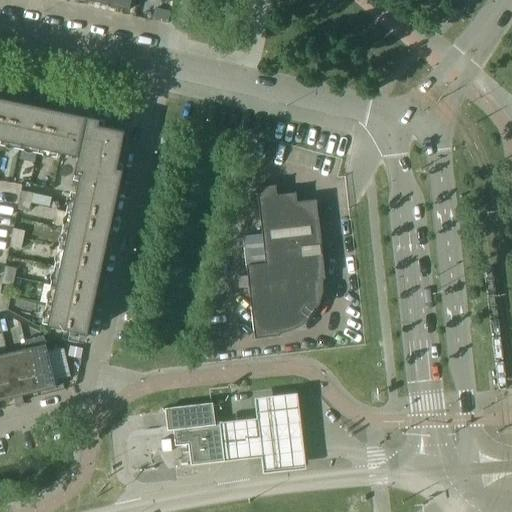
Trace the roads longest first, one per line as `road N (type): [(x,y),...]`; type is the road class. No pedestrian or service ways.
road 1 (residential): [(0,427),(84,406),(162,62)]
road 2 (residential): [(472,470),(434,149),(403,119)]
road 3 (residential): [(403,119),(401,195),(434,472)]
road 4 (secondary): [(434,472),(132,511)]
road 5 (residential): [(403,119),(162,62)]
road 6 (residential): [(162,62),(0,28)]
road 7 (residential): [(502,0),(438,94),(403,119)]
